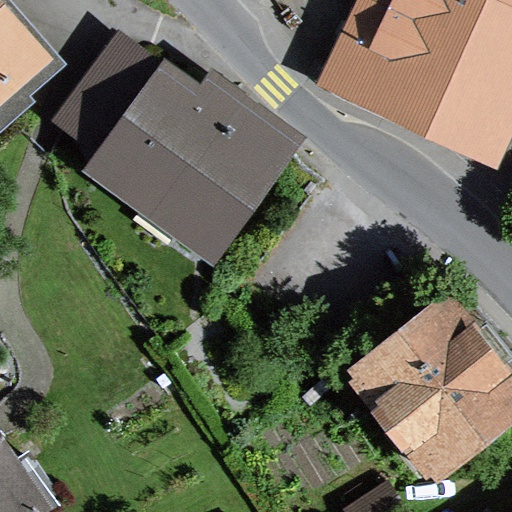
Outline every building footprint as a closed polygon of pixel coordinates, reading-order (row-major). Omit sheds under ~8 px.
[(511,79),(511,0),(373,0),(338,76),(484,141),(511,79)] [(0,118),(19,102),(0,80),(0,77),(24,56),(0,29),(0,118)] [(212,83),(193,103),(114,49),(68,111),(113,145),(103,159),(208,234),(282,135),(212,83)] [(346,366),(433,476),(511,414),(511,369),(447,287),(346,366)] [(0,450),(0,484),(15,473),(0,450)] [(388,480),(346,508),(349,511),(398,511),(406,507),(388,480)]
